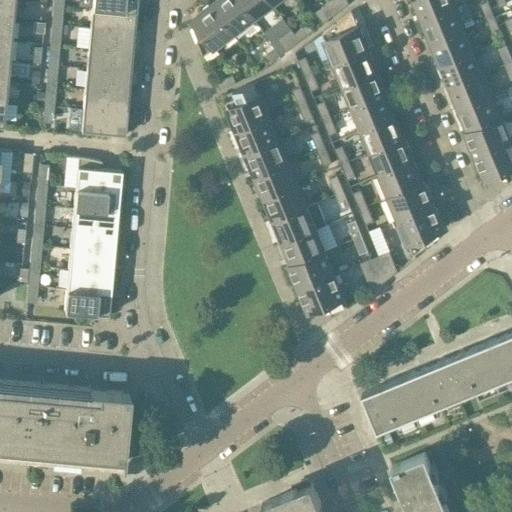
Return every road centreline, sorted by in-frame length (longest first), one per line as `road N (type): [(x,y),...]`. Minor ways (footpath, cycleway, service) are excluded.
road 1 (residential): [(202,453),(155,367),(136,274),(162,0)]
road 2 (residential): [(481,243),(382,0)]
road 3 (residential): [(301,381),(481,243)]
road 4 (residential): [(354,511),(301,381)]
road 5 (residential): [(202,453),(301,381)]
